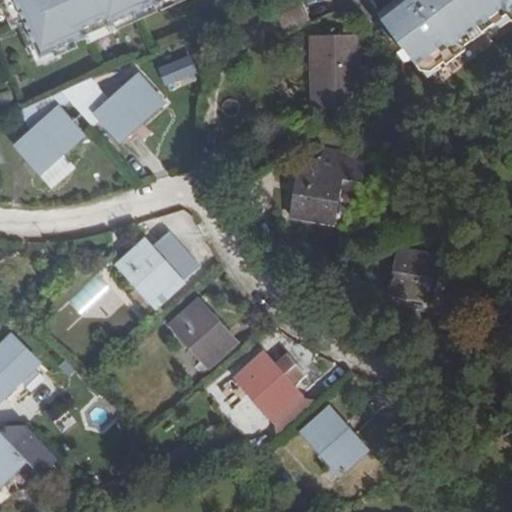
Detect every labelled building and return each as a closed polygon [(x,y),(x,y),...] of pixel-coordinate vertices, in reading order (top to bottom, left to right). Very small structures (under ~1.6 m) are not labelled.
[(7,0),(21,28),(32,23),(48,58),(95,36),(93,31),(114,21),(116,27),(170,2),(169,0),(7,0)] [(327,0),(281,0),(275,3),(287,30),(331,10),(327,0)] [(402,69),(416,59),(424,70),(435,62),(438,67),(475,40),(471,34),(490,21),(493,26),(511,11),(511,0),(398,0),(381,13),(404,44),(391,53),(402,69)] [(361,42),(314,47),(323,117),(369,113),(361,42)] [(171,87),(203,72),(194,54),(163,68),(171,87)] [(84,117),(91,125),(101,117),(121,142),(160,106),(151,95),(155,91),(144,78),(127,93),(124,89),(108,103),(93,84),(66,97),(84,117)] [(66,97),(23,117),(31,129),(30,130),(31,133),(28,135),(32,139),(21,148),(52,186),(73,166),(63,155),(81,139),(71,126),(84,117),(66,97)] [(0,164),(8,161),(0,142),(0,164)] [(307,173),(297,218),(343,228),(353,185),(371,189),(378,161),(334,151),(330,164),(315,161),(311,174),(307,173)] [(187,210),(166,220),(179,246),(199,236),(187,210)] [(156,307),(181,285),(171,274),(175,270),(159,252),(155,255),(144,242),(131,252),(135,257),(122,267),(156,307)] [(428,252),(410,294),(451,312),(471,270),(428,252)] [(82,315),(112,288),(99,273),(69,300),(82,315)] [(233,341),(222,329),(225,326),(212,312),(208,315),(195,300),(182,311),(185,315),(174,325),(209,363),(233,341)] [(398,335),(392,348),(410,354),(426,347),(398,335)] [(0,399),(35,365),(12,342),(2,353),(0,351),(0,399)] [(301,400),(290,388),(294,384),(281,369),(276,372),(263,357),(251,367),(254,371),(242,381),(276,421),(301,400)] [(254,400),(242,407),(251,424),(264,418),(254,400)] [(367,452),(357,441),(361,437),(347,422),(343,426),(329,411),(317,422),(321,426),(308,436),(343,474),(367,452)] [(42,474),(56,459),(26,428),(10,428),(10,439),(5,443),(1,439),(0,440),(0,484),(26,458),(42,474)] [(111,482),(87,490),(104,508),(121,500),(111,482)]
